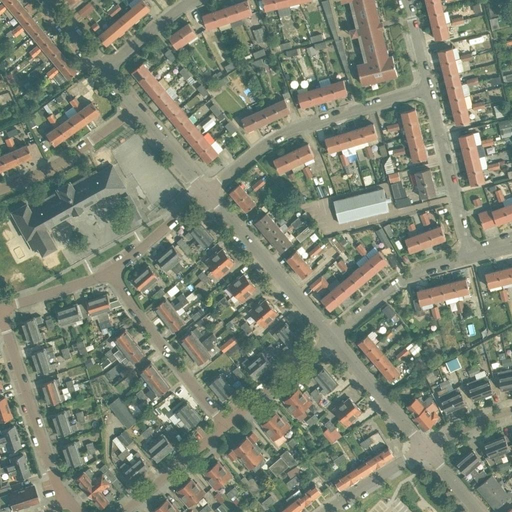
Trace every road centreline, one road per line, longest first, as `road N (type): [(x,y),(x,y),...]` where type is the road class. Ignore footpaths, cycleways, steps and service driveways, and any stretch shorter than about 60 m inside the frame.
road 1 (residential): [(206,192),(287,131),(427,89)]
road 2 (residential): [(67,498),(0,314)]
road 3 (residential): [(226,426),(132,310),(110,270)]
road 4 (residential): [(330,337),(206,192)]
road 5 (residential): [(468,252),(427,89)]
road 6 (residential): [(0,189),(68,158),(134,108)]
road 7 (residential): [(425,448),(330,337)]
road 8 (residential): [(226,426),(330,337)]
road 9 (residential): [(123,511),(226,426)]
road 10 (residential): [(110,270),(206,192)]
